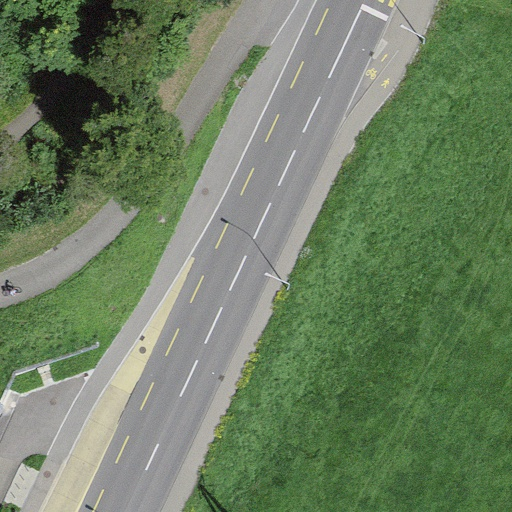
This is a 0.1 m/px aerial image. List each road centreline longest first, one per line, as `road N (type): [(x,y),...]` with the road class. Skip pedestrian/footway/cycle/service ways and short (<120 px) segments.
road 1 (primary): [(361,5),(126,511)]
road 2 (residential): [(0,292),(64,264),(142,190),(270,2),(280,0)]
